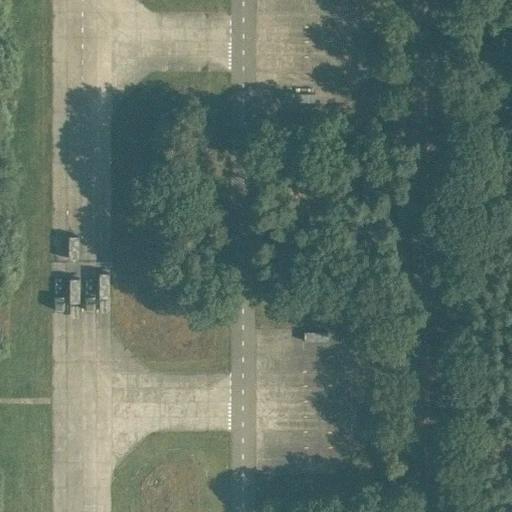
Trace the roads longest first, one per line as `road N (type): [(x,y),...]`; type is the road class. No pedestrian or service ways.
road 1 (track): [(455,0),(457,511)]
road 2 (unclassified): [(240,511),(242,0)]
